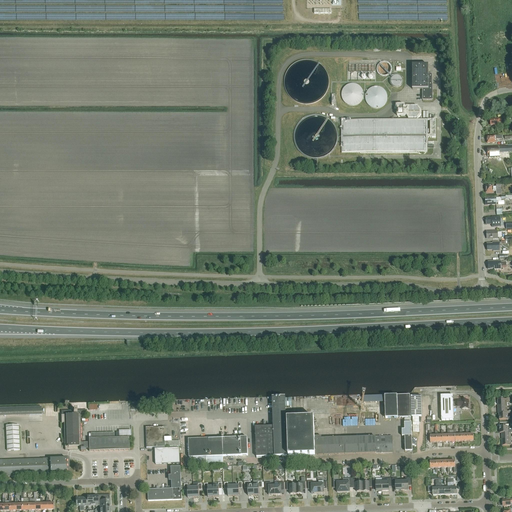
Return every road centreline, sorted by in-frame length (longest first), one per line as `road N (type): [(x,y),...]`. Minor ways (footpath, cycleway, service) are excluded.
road 1 (motorway): [(511,307),(272,317),(0,309)]
road 2 (motorway): [(0,327),(135,333),(511,321)]
road 3 (tertiary): [(482,290),(0,271)]
road 4 (unclassified): [(482,290),(478,120),(485,98),(511,90)]
